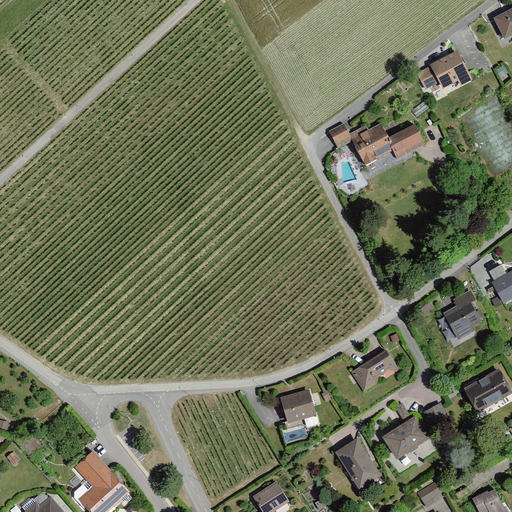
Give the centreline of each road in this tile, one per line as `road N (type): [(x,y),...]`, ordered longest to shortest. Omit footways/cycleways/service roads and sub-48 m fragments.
road 1 (residential): [(393,318),(307,142),(495,0)]
road 2 (track): [(0,179),(196,0)]
road 3 (residential): [(152,396),(240,394),(307,375),(393,318)]
road 4 (track): [(307,142),(227,0)]
road 5 (residential): [(393,318),(511,228)]
road 6 (residential): [(161,511),(156,495),(92,425),(84,402)]
road 7 (residential): [(152,396),(206,511)]
